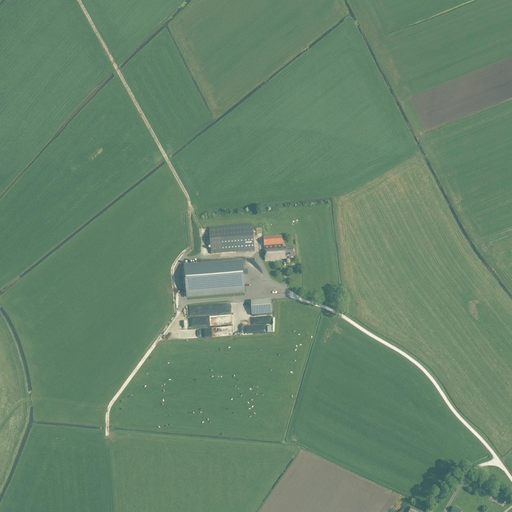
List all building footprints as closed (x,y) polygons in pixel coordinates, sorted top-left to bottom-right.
[(252,224),(219,227),(209,228),(211,253),(254,250),(252,224)] [(282,247),(281,236),(263,238),(265,261),(286,259),(286,257),(294,256),(293,248),(285,248),(285,247),(282,247)] [(184,266),(186,297),(244,292),(243,283),(248,283),(247,269),(242,269),(242,261),(184,266)] [(270,300),(250,301),(251,315),(271,314),(270,300)] [(193,305),(193,313),(217,312),(217,308),(212,309),(212,307),(204,308),(204,305),(193,305)] [(190,323),(214,322),(214,318),(221,317),(221,314),(190,315),(190,323)] [(206,335),(230,335),(230,331),(232,331),(232,323),(205,324),(206,335)]
